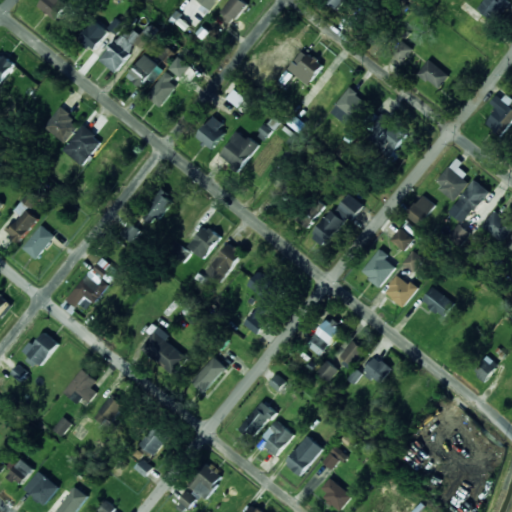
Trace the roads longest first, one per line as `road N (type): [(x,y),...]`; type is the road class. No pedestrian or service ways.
road 1 (residential): [(511,432),(0,12)]
road 2 (residential): [(143,511),(511,57)]
road 3 (residential): [(0,351),(286,0)]
road 4 (residential): [(303,511),(0,264)]
road 5 (residential): [(511,179),(292,0)]
